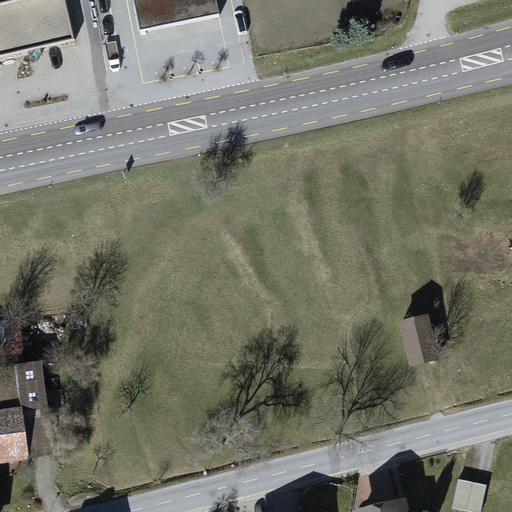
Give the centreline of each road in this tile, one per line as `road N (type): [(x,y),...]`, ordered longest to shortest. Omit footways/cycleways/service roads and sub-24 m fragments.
road 1 (primary): [(511,55),(0,160)]
road 2 (residential): [(145,511),(511,419)]
road 3 (unknown): [(103,140),(74,0)]
